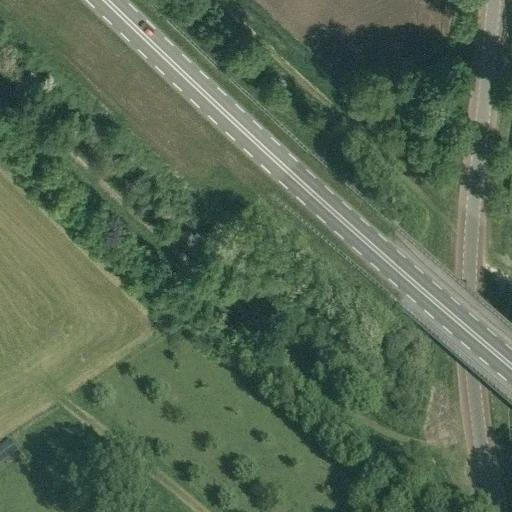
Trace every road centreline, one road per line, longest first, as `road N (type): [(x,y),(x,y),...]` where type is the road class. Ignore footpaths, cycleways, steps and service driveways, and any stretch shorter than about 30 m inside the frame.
road 1 (primary): [(511,363),(109,0)]
road 2 (secondary): [(489,511),(474,426),(469,235),(494,0)]
